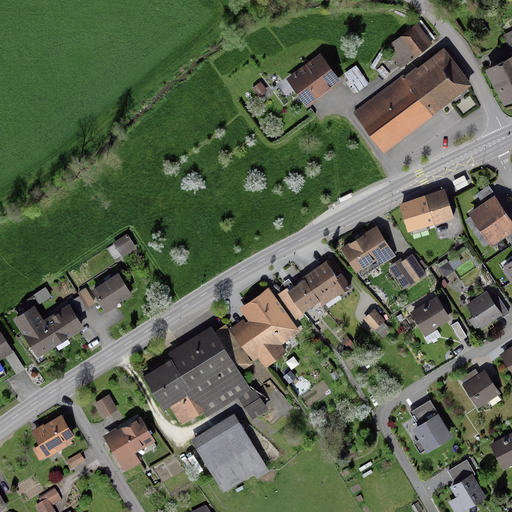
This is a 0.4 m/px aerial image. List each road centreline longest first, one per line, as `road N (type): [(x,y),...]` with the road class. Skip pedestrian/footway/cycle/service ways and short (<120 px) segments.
road 1 (secondary): [(59,386),(204,293),(488,145)]
road 2 (residential): [(433,511),(383,412),(511,328)]
road 3 (residential): [(414,0),(465,54),(501,138)]
road 4 (residential): [(59,386),(137,511)]
